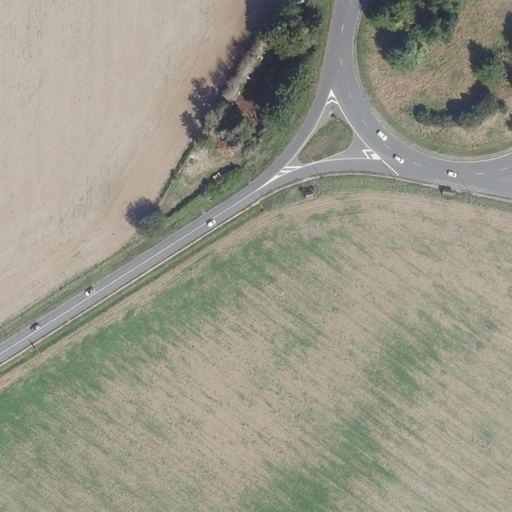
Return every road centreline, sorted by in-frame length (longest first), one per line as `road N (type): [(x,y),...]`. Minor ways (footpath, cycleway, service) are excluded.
road 1 (secondary): [(0,354),(246,199)]
road 2 (secondary): [(339,49),(304,134),(246,199)]
road 3 (secondary): [(246,199),(312,170),(412,163)]
road 4 (secondary): [(339,49),(359,117),(412,163)]
